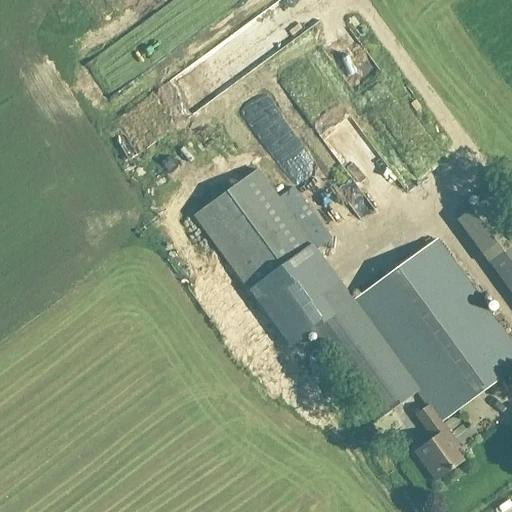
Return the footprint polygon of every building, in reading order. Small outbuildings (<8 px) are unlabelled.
[(224,68),(211,70),(216,94),(229,91),(224,68)] [(422,192),(449,181),(440,159),(412,170),(422,192)] [(192,217),(260,309),(311,272),(299,256),(313,246),(257,170),(192,217)] [(511,297),(511,210),(498,191),(456,222),(511,297)] [(440,424),(511,371),(511,348),(434,242),(351,304),(427,407),(414,416),(423,428),(432,440),(413,454),(435,484),(463,463),(452,449),(456,446),(440,424)] [(335,286),(325,295),(333,305),(344,295),(335,286)]
